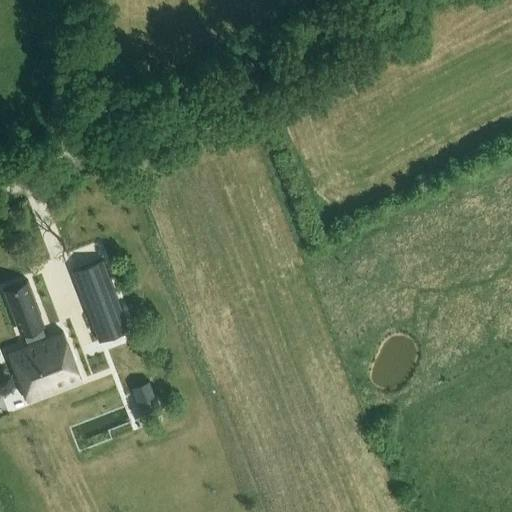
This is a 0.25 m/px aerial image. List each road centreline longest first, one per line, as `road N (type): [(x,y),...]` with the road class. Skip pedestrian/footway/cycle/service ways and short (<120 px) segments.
road 1 (unclassified): [(64,161),(396,0)]
road 2 (track): [(0,195),(64,161),(64,0)]
